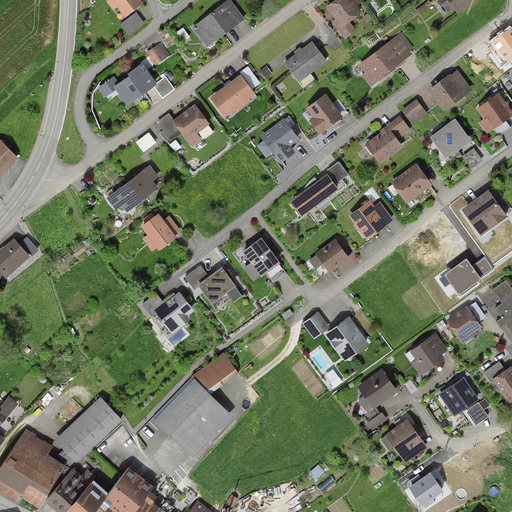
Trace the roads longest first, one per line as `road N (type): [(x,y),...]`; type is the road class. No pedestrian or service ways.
road 1 (residential): [(179,272),(319,153),(511,12)]
road 2 (residential): [(298,292),(327,293),(511,150)]
road 3 (residential): [(303,0),(99,155)]
road 4 (residential): [(99,155),(80,116),(84,81),(189,0)]
road 5 (secondary): [(68,0),(57,109),(33,177)]
